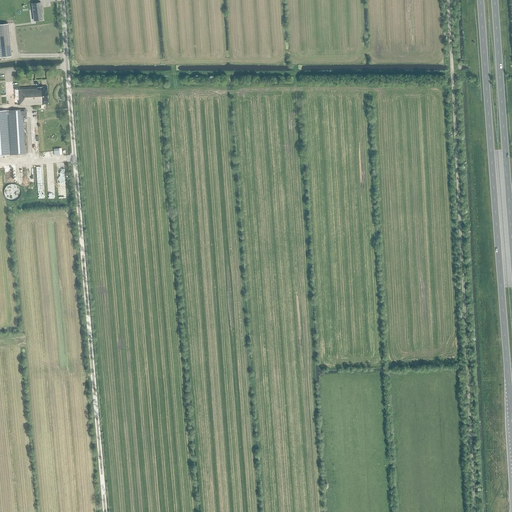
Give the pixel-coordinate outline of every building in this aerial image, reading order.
[(33,22),(42,21),(40,3),(31,4),(33,22)] [(0,58),(10,58),(7,25),(0,25),(0,58)] [(17,88),(18,105),(46,104),(46,98),(47,98),(47,87),(17,88)] [(5,112),(5,111),(0,111),(0,155),(8,156),(6,115),(8,115),(10,155),(24,155),(23,117),(27,116),(26,110),(7,111),(7,112),(5,112)] [(14,194),(7,194),(7,199),(20,199),(20,187),(16,187),(16,189),(14,189),(14,194)]
